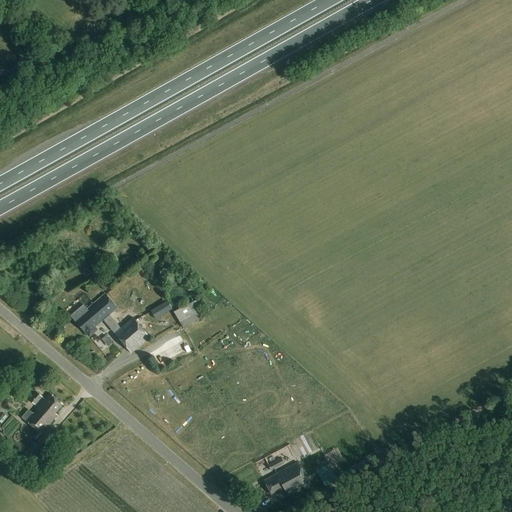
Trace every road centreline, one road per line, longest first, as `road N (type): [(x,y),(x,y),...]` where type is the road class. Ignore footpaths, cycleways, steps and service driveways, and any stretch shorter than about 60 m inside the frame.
road 1 (trunk): [(0,208),(372,0)]
road 2 (trunk): [(330,0),(0,184)]
road 3 (unclassified): [(234,511),(0,309)]
